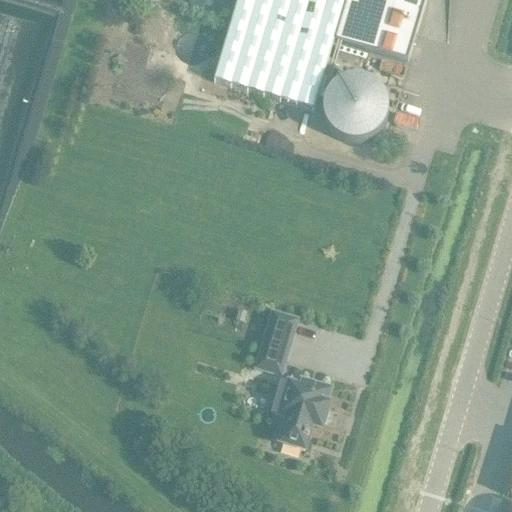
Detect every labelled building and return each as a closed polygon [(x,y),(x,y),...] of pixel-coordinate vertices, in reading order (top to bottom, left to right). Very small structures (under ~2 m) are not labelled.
[(313,113),(334,44),(346,0),(238,0),(213,83),(313,113)] [(346,0),(334,44),(407,66),(426,0),(346,0)] [(338,49),(335,61),(360,68),(363,57),(338,49)] [(297,322),(272,315),(259,359),(284,366),(297,322)] [(330,390),(291,379),(279,418),(287,420),(279,445),(304,452),(311,427),(321,430),(328,406),(326,405),(330,390)]
